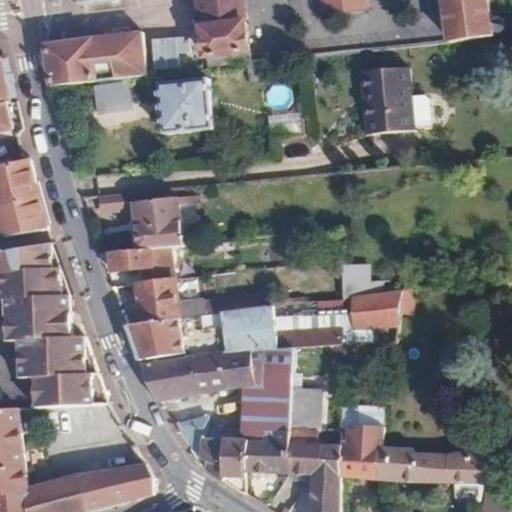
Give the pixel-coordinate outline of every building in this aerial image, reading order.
[(199,0),(207,56),(249,51),(242,0),(199,0)] [(321,0),(324,13),(364,7),(363,0),(321,0)] [(445,0),(451,36),(495,30),(501,30),(497,0),(445,0)] [(51,86),(148,74),(141,34),(91,40),(92,43),(45,49),(51,86)] [(207,56),(208,66),(251,61),(249,51),(207,56)] [(0,105),(6,104),(12,103),(1,59),(0,59),(0,105)] [(402,64),(356,67),(363,129),(408,125),(402,64)] [(208,80),(161,85),(166,135),(213,131),(208,80)] [(130,82),(96,85),(99,114),(133,111),(130,82)] [(0,134),(13,131),(6,104),(0,105),(0,134)] [(269,121),(270,140),(294,139),(292,119),(269,121)] [(270,140),(271,156),(308,153),(306,138),(294,139),(270,140)] [(7,240),(49,231),(31,159),(0,167),(0,232),(5,232),(7,240)] [(203,198),(180,200),(182,219),(198,218),(198,208),(203,208),(203,198)] [(137,204),(140,250),(170,247),(184,246),(182,219),(180,200),(137,204)] [(217,243),(184,246),(184,254),(191,256),(217,254),(217,243)] [(40,411),(96,410),(111,407),(92,349),(79,349),(77,304),(57,244),(0,255),(0,272),(5,303),(12,303),(13,343),(23,343),(25,380),(39,381),(40,411)] [(140,250),(102,254),(105,262),(114,261),(115,272),(144,270),(145,284),(175,281),(170,247),(140,250)] [(346,291),(372,290),(371,265),(345,266),(346,291)] [(175,281),(145,284),(140,285),(144,324),(180,320),(175,281)] [(396,324),(393,292),(353,298),(354,313),(275,319),(274,308),(224,314),(225,330),(204,332),(202,317),(180,320),(144,324),(127,326),(139,362),(184,356),(185,360),(225,355),(254,352),(374,343),(373,326),(396,324)] [(201,304),(202,317),(271,308),(269,296),(201,304)] [(224,314),(202,317),(204,332),(225,330),(224,314)] [(294,349),(254,352),(256,386),(250,387),(244,441),(265,442),(266,433),(291,433),(294,349)] [(185,360),(140,365),(160,402),(256,386),(254,352),(225,355),(185,360)] [(345,390),(345,375),(336,375),(335,390),(345,390)] [(110,432),(124,429),(111,407),(96,410),(110,432)] [(0,511),(31,511),(29,492),(18,412),(0,412),(0,511)] [(178,431),(193,458),(204,469),(227,470),(228,440),(244,441),(245,432),(208,430),(209,417),(178,431)] [(378,480),(384,442),(385,426),(358,426),(358,431),(344,430),(344,446),(343,478),(378,480)] [(227,470),(204,469),(245,494),(245,472),(315,477),(312,511),(344,511),(343,478),(344,446),(309,446),(308,442),(291,442),(291,433),(266,433),(265,442),(244,441),(228,440),(227,470)] [(482,511),(487,486),(484,447),(447,454),(416,450),(416,447),(384,442),(378,480),(460,484),(458,498),(463,505),(478,511),(482,511)] [(157,481),(137,449),(129,452),(137,469),(83,476),(89,511),(97,511),(154,495),(157,481)] [(89,511),(83,476),(29,492),(31,511),(89,511)]
